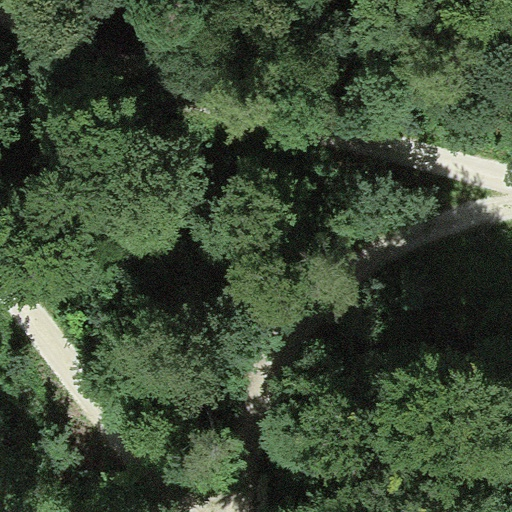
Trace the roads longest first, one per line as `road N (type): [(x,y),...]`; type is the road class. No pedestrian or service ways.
road 1 (track): [(0,0),(161,85),(511,180)]
road 2 (track): [(511,184),(408,225),(311,303),(261,391),(243,474),(245,511)]
road 3 (track): [(0,280),(166,511)]
